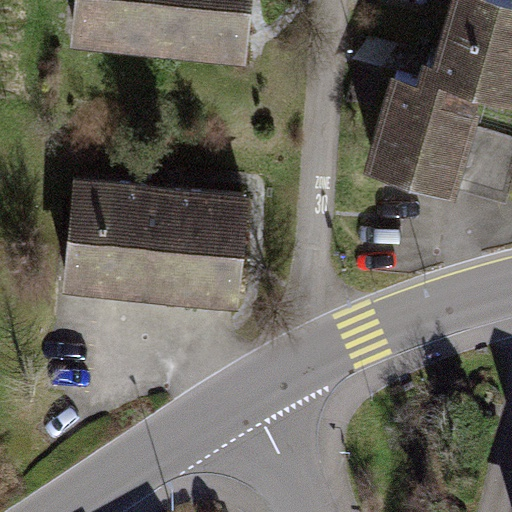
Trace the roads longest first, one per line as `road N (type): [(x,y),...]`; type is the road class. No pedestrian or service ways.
road 1 (residential): [(355,340),(331,281),(329,212),(350,0)]
road 2 (tertiary): [(66,511),(246,394)]
road 3 (tertiary): [(355,340),(511,286)]
road 4 (residential): [(305,511),(246,394)]
road 5 (tertiary): [(246,394),(355,340)]
